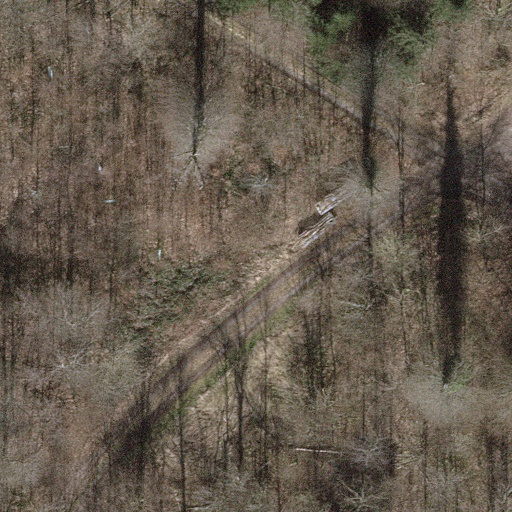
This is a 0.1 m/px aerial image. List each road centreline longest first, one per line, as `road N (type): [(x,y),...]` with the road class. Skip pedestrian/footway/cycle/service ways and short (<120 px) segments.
road 1 (track): [(61,511),(120,423),(179,361),(455,151)]
road 2 (track): [(207,0),(455,151)]
